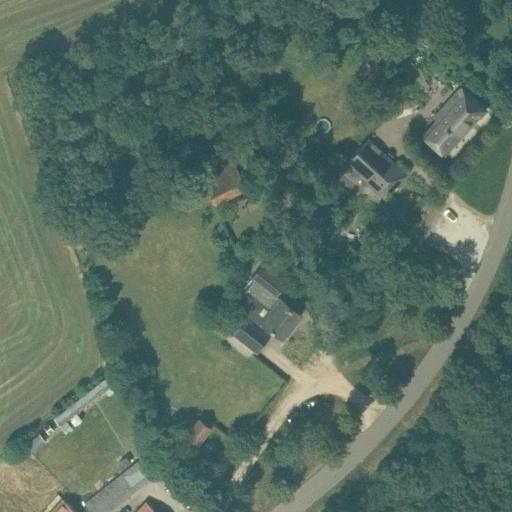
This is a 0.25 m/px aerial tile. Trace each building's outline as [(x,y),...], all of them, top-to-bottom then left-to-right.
[(370,58),(369,54),(388,48),(382,28),(337,42),(345,66),(370,58)] [(485,109),(460,86),(432,116),(436,120),(423,135),(444,154),(485,109)] [(407,174),(392,161),(367,138),(342,168),(357,182),(362,177),(385,198),(407,174)] [(204,172),(199,175),(215,205),(247,190),(227,150),(200,164),(204,172)] [(262,263),(251,277),(254,279),(246,289),(272,310),(263,322),(260,327),(245,316),(233,331),(257,350),(270,335),(269,334),(273,329),(282,337),(284,335),(288,336),(291,331),(290,328),(301,313),(281,298),(281,299),(277,295),(286,283),(262,263)] [(54,417),(61,425),(60,426),(66,433),(72,428),(67,421),(120,379),(114,370),(54,417)] [(200,418),(187,435),(198,444),(211,427),(200,418)] [(40,433),(25,445),(31,452),(46,441),(40,433)] [(117,462),(122,469),(130,463),(126,457),(117,462)] [(85,503),(92,511),(107,511),(152,477),(139,460),(85,503)] [(77,511),(63,499),(50,511),(77,511)] [(157,511),(146,501),(136,511),(157,511)]
